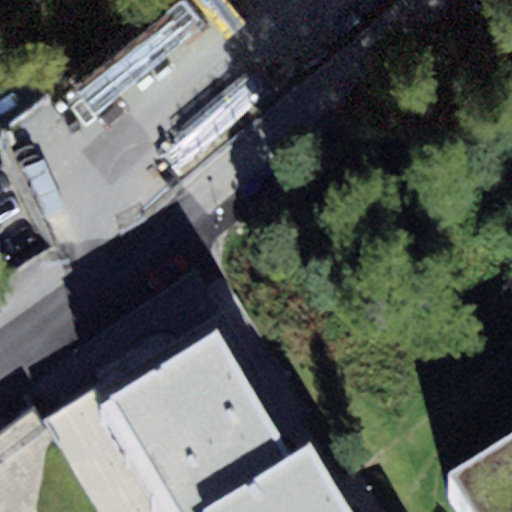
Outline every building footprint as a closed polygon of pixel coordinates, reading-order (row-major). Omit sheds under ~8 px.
[(0,172),(0,283),(51,268),(21,166),(0,172)] [(47,433),(98,511),(170,511),(310,422),(238,310),(47,433)] [(0,445),(0,511),(96,511),(32,423),(0,445)] [(363,511),(328,457),(243,511),(363,511)] [(511,511),(511,459),(451,496),(460,511),(511,511)]
